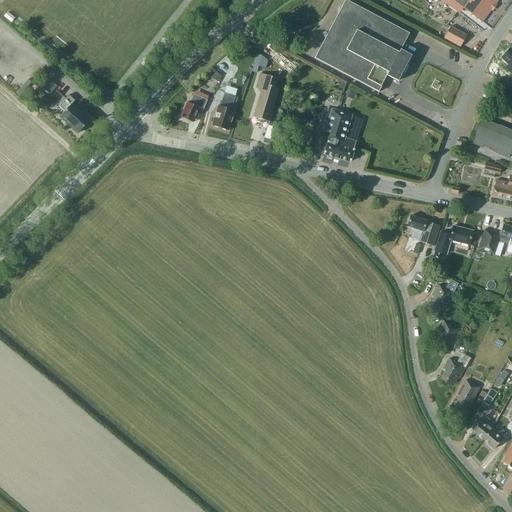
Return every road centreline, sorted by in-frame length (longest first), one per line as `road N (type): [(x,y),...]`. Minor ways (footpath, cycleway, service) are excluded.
road 1 (unclassified): [(511,511),(446,440),(416,374),(404,294),(391,268),(334,208)]
road 2 (residential): [(430,195),(484,56),(511,13)]
road 3 (tertiary): [(125,123),(261,0)]
road 4 (tertiary): [(0,255),(125,123)]
road 5 (unclassified): [(125,123),(146,137),(294,167)]
